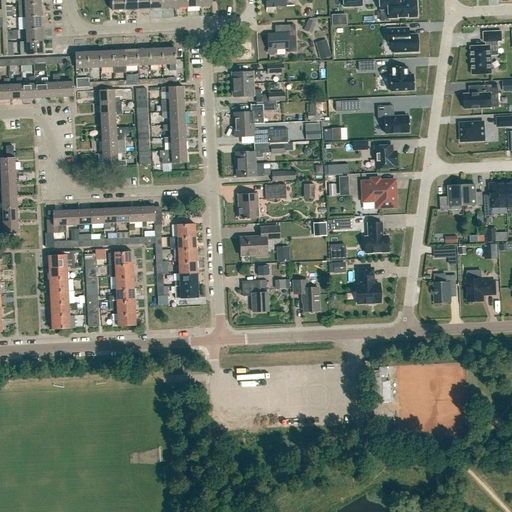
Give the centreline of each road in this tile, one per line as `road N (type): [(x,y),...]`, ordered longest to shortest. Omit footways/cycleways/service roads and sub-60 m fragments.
road 1 (residential): [(212,187),(76,192),(62,183),(45,121),(34,113),(0,115)]
road 2 (unclassified): [(0,351),(220,340)]
road 3 (unclassified): [(220,340),(407,330)]
road 4 (unclassified): [(212,187),(206,23)]
road 5 (residential): [(407,330),(428,168)]
road 6 (unclassified): [(206,23),(79,30),(68,0)]
road 7 (residential): [(428,168),(450,12)]
road 8 (unclassified): [(220,340),(212,187)]
